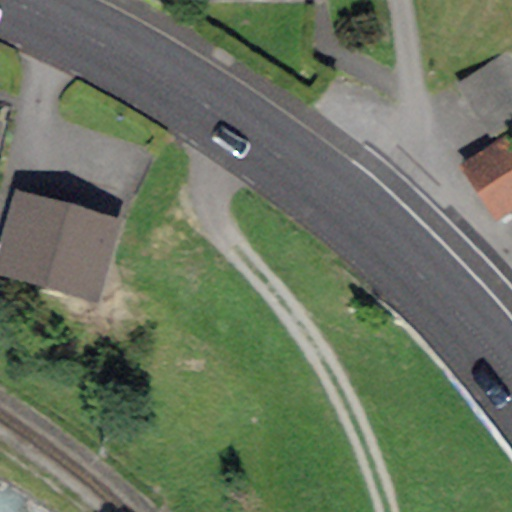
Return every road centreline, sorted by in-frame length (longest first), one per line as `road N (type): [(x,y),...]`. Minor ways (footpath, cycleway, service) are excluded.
road 1 (secondary): [(511,382),(366,220),(112,50),(6,0)]
road 2 (track): [(221,118),(208,177),(227,244),(320,338),(398,511)]
